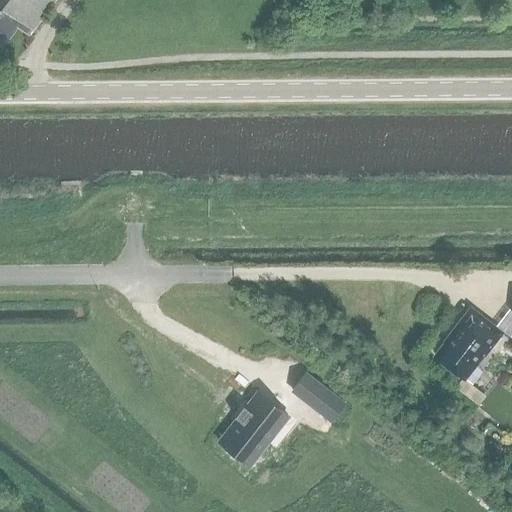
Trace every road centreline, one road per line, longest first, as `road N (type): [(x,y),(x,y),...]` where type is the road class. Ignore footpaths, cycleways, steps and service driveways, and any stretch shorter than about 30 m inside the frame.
road 1 (tertiary): [(511,91),(0,95)]
road 2 (unclassified): [(230,273),(0,274)]
